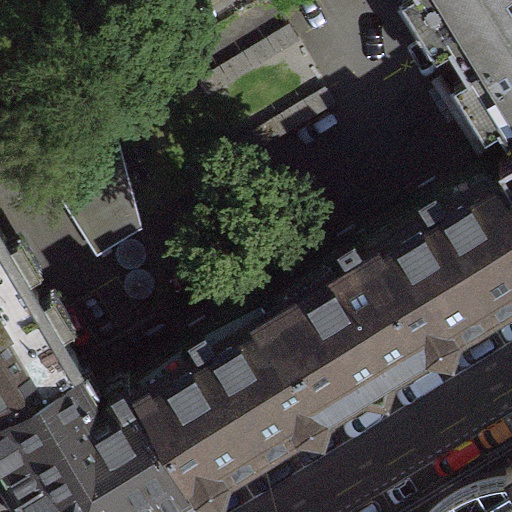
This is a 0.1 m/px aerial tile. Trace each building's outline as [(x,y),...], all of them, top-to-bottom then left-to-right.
[(511,0),(439,0),(511,120),(511,0)] [(287,19),(194,75),(206,95),(299,38),(287,19)] [(323,79),(230,136),(242,155),(335,98),(323,79)] [(101,248),(146,215),(130,108),(41,154),(101,248)] [(511,293),(511,130),(393,201),(466,321),(511,293)] [(0,184),(0,391),(92,336),(0,184)] [(466,321),(393,201),(266,278),(339,399),(466,321)] [(339,399),(266,278),(138,355),(211,477),(339,399)] [(138,355),(113,371),(92,336),(0,391),(0,419),(55,511),(152,511),(211,477),(138,355)] [(511,511),(511,488),(504,475),(443,511),(511,511)]
